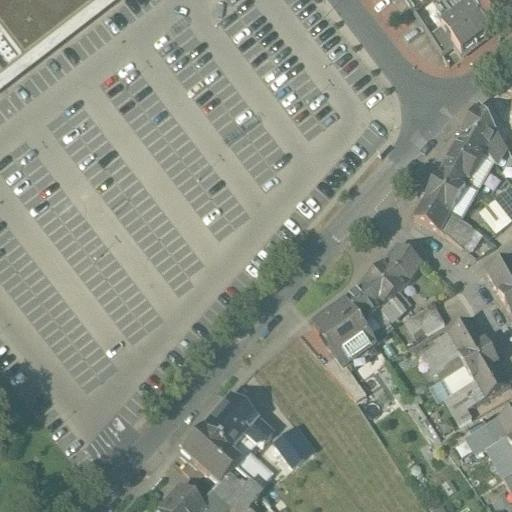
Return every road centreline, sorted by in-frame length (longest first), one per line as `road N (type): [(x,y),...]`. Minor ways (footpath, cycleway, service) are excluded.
road 1 (residential): [(354,213),(88,511)]
road 2 (residential): [(354,213),(453,263),(477,288),(511,358)]
road 3 (residential): [(340,0),(427,117)]
road 4 (residential): [(427,117),(354,213)]
